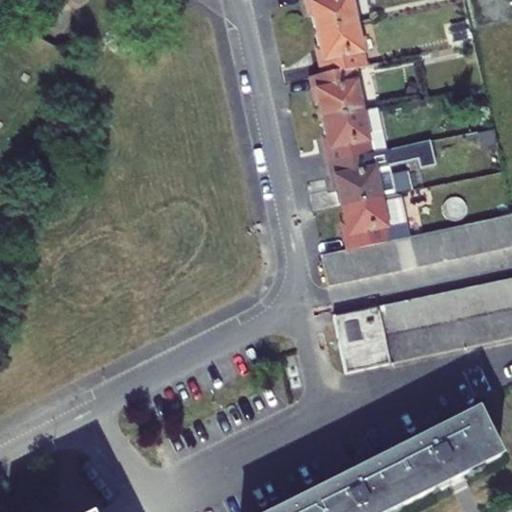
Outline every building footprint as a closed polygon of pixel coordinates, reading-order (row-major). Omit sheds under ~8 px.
[(312,15),(316,32),(353,23),(348,0),(304,0),(308,16),(312,15)] [(353,23),(316,32),(320,49),(314,50),(320,75),(351,69),(363,66),(353,23)] [(0,217),(78,73),(0,31),(0,217)] [(320,75),(308,78),(313,106),(319,104),(323,122),(361,114),(351,69),(320,75)] [(361,114),(323,122),(326,136),(320,138),(326,165),(385,152),(375,110),(361,114)] [(385,152),(326,165),(332,190),(337,189),(342,207),(393,196),(386,166),(416,160),(419,170),(436,167),(430,142),(385,152)] [(393,196),(342,207),(345,223),(340,224),(346,251),(410,238),(400,194),(393,196)] [(321,257),(327,287),(511,246),(511,216),(410,238),(346,251),(321,257)] [(511,277),(335,316),(349,374),(511,337),(511,277)] [(466,424),(298,511),(408,511),(490,470),(466,424)]
